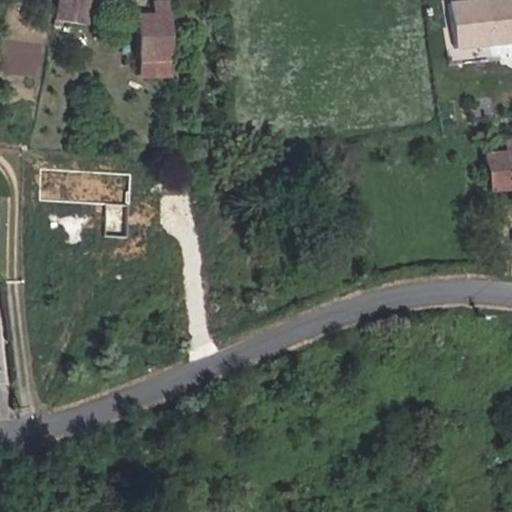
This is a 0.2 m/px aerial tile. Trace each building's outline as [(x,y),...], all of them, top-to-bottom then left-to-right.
[(56,0),(52,28),(58,29),(59,23),(82,27),(86,0),(56,0)] [(511,0),(445,0),(448,56),(511,53),(511,0)] [(165,17),(165,5),(150,5),(151,17),(165,17)] [(167,62),(166,16),(165,17),(151,17),(134,17),(135,63),(167,62)] [(168,76),(167,62),(135,63),(135,77),(168,76)] [(511,153),(506,154),(482,158),(487,192),(505,190),(504,185),(511,184),(511,153)]
